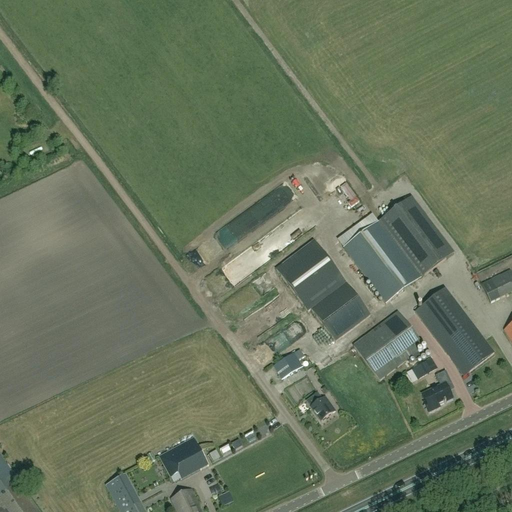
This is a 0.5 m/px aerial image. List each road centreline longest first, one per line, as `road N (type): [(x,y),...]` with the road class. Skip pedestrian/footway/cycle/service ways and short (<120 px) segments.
road 1 (track): [(227,334),(0,28)]
road 2 (unclassified): [(339,486),(511,400)]
road 3 (unclassified): [(339,486),(227,334)]
road 4 (trunk): [(356,511),(511,436)]
